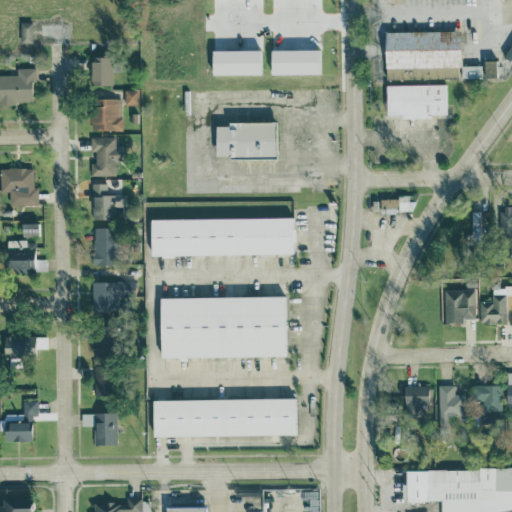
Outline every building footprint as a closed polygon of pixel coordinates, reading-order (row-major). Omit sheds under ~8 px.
[(31,42),(32,22),(20,21),(19,41),(31,42)] [(459,30),(383,31),(383,67),(460,66),(459,30)] [(90,84),(112,83),(111,56),(89,56),(90,84)] [(495,60),(483,60),(484,77),(496,77),(495,60)] [(481,77),(481,65),(460,65),(460,78),(481,77)] [(0,102),(31,102),(31,81),(35,81),(35,67),(16,67),(16,74),(0,74),(0,102)] [(384,78),(403,78),(403,68),(384,68),(384,78)] [(384,84),(385,114),(399,114),(400,118),(430,117),(430,114),(446,113),(445,83),(384,84)] [(137,104),(138,89),(124,89),(124,103),(137,104)] [(121,129),(121,97),(89,98),(90,129),(121,129)] [(215,158),(275,156),(274,120),(227,121),(227,125),(214,125),(215,158)] [(90,175),(115,174),(115,159),(125,159),(124,147),(114,147),(114,136),(90,136),(90,150),(94,150),(95,162),(90,162),(90,175)] [(0,190),(8,191),(8,204),(36,205),(37,186),(32,186),(32,167),(0,166),(0,190)] [(125,193),(106,193),(106,183),(91,183),(91,218),(115,218),(115,206),(125,206),(125,193)] [(379,197),(379,212),(410,211),(410,196),(379,197)] [(500,241),(511,241),(511,205),(499,206),(500,241)] [(470,210),(471,241),(485,240),(484,210),(470,210)] [(149,219),(149,255),(293,253),(292,217),(149,219)] [(36,222),(20,223),(20,235),(37,235),(36,222)] [(92,264),(114,263),(114,227),(92,227),(92,264)] [(91,313),(125,312),(124,299),(134,298),(134,280),(90,281),(91,313)] [(511,320),(511,286),(492,286),(492,300),(479,300),(479,321),(511,320)] [(444,323),(463,323),(463,318),(474,318),(474,288),(443,289),(444,323)] [(159,357),(286,355),(285,295),(158,297),(159,357)] [(3,356),(34,355),(34,348),(47,348),(46,335),(3,335),(3,356)] [(93,394),(109,395),(110,366),(93,366),(93,394)] [(454,384),(438,384),(437,426),(450,426),(450,419),(461,419),(461,393),(454,393),(454,384)] [(501,384),(471,384),(471,400),(482,400),(482,421),(500,421),(501,384)] [(427,385),(403,385),(404,413),(422,413),(422,404),(427,404),(427,385)] [(295,397),(151,400),(152,436),(296,434),(295,397)] [(22,414),(18,414),(18,418),(7,418),(7,419),(36,420),(37,400),(23,399),(22,414)] [(116,444),(116,412),(80,412),(81,425),(93,425),(93,444),(116,444)] [(30,440),(30,422),(5,423),(5,440),(30,440)] [(511,466),(404,470),(405,484),(402,484),(403,501),(440,500),(440,511),(490,511),(511,511),(511,466)] [(141,511),(142,497),(126,497),(126,502),(92,502),(92,511),(141,511)] [(29,511),(30,498),(1,499),(1,505),(0,505),(0,511),(29,511)]
